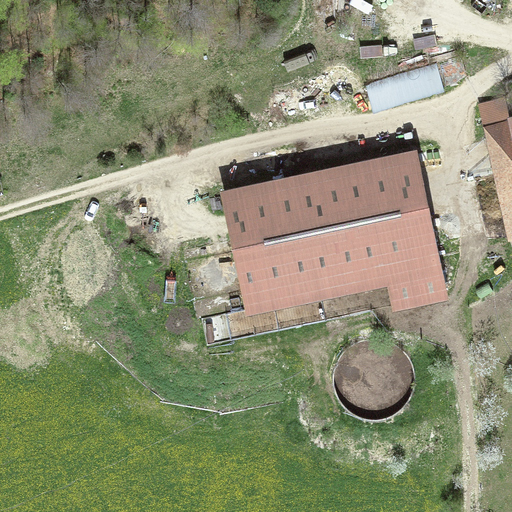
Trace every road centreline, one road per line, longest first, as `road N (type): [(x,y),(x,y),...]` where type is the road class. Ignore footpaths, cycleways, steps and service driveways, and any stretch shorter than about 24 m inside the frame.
road 1 (track): [(116,182),(242,147),(439,113),(511,70)]
road 2 (track): [(116,182),(0,219)]
